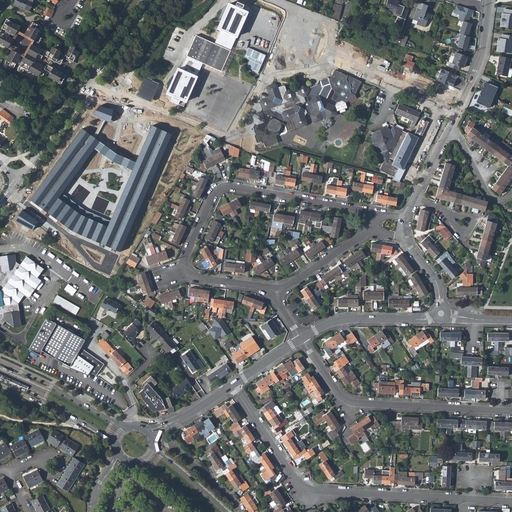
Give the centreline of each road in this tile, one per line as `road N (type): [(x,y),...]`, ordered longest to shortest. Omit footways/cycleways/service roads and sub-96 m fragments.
road 1 (residential): [(232,385),(305,488),(511,501)]
road 2 (residential): [(372,212),(219,187),(180,269)]
road 3 (residential): [(511,411),(347,401),(300,338)]
road 4 (residential): [(151,0),(17,181)]
road 5 (residential): [(440,312),(339,319),(300,338)]
road 6 (residential): [(455,115),(323,59)]
road 7 (tertiary): [(127,427),(0,361)]
road 8 (tertiary): [(0,385),(116,443)]
road 9 (residential): [(455,115),(484,54),(490,0)]
